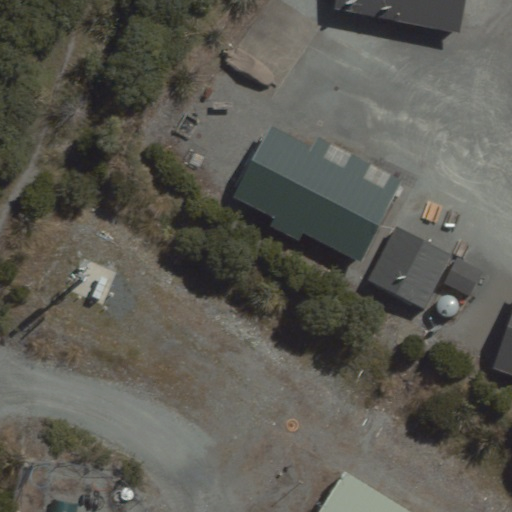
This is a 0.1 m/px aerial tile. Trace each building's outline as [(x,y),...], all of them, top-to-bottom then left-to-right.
[(335,0),(334,9),(460,33),(466,0),(335,0)] [(270,125),(232,197),(273,218),(269,225),(300,241),(304,234),(360,263),(403,180),(319,137),(313,147),(270,125)] [(425,309),(452,255),(395,227),(368,281),(425,309)] [(483,271),(457,258),(444,284),(470,297),(483,271)] [(511,315),(493,368),(511,374),(511,315)] [(411,511),(345,471),(319,511),(411,511)]
